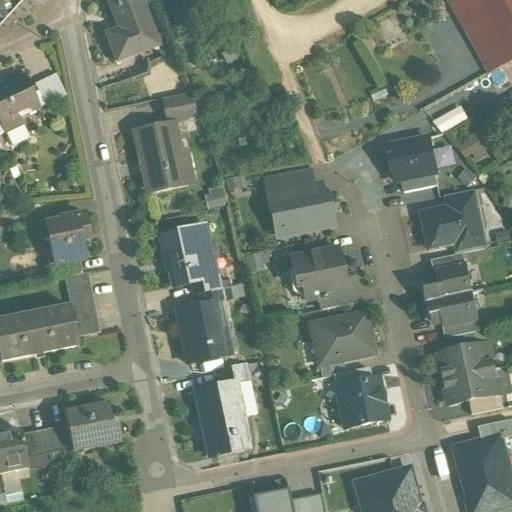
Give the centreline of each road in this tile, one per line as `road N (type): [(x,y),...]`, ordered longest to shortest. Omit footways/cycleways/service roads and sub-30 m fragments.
road 1 (residential): [(140,373),(72,30),(55,11)]
road 2 (residential): [(159,492),(426,434)]
road 3 (residential): [(426,434),(377,248)]
road 4 (residential): [(140,373),(0,399)]
road 5 (residential): [(159,492),(140,373)]
